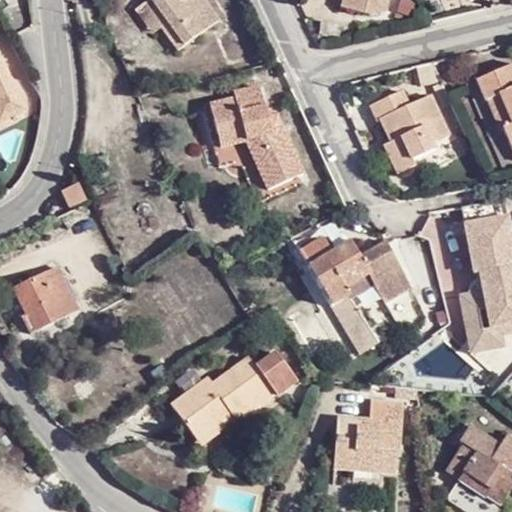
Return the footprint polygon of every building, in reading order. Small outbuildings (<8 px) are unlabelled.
[(146,0),(141,4),(158,27),(174,50),(215,21),(199,0),(146,0)] [(336,0),(335,6),(366,15),(381,11),(384,0),(336,0)] [(141,4),(134,9),(150,33),(158,27),(141,4)] [(0,62),(0,125),(14,119),(24,114),(0,62)] [(477,108),(483,105),(491,102),(501,128),(492,131),(500,155),(511,150),(511,71),(511,70),(470,85),(477,108)] [(232,99),(206,104),(217,146),(241,140),(263,189),(298,172),(276,124),(268,128),(264,116),(256,86),(231,92),(232,99)] [(397,90),(364,104),(370,119),(373,118),(382,140),(376,143),(389,174),(406,166),(403,158),(427,148),(425,144),(443,137),(424,96),(404,105),(397,90)] [(483,105),(492,131),(501,128),(491,102),(483,105)] [(272,114),(264,116),(268,128),(276,124),(272,114)] [(0,125),(0,132),(16,125),(14,119),(0,125)] [(14,132),(0,138),(0,152),(4,162),(12,162),(21,135),(14,132)] [(504,166),(511,162),(511,150),(500,155),(504,166)] [(78,184),(63,191),(70,206),(85,200),(78,184)] [(504,202),(461,206),(464,224),(506,220),(504,202)] [(506,220),(464,224),(469,272),(472,272),(474,282),(476,282),(477,291),(460,293),(464,332),(511,326),(511,282),(510,268),(511,268),(506,220)] [(316,239),(294,252),(326,306),(327,307),(346,296),(343,291),(367,277),(370,283),(383,304),(409,288),(396,268),(382,244),(357,258),(348,244),(326,256),(316,239)] [(55,270),(14,290),(25,318),(22,319),(28,334),(77,311),(55,270)] [(464,332),(460,293),(453,294),(457,339),(464,332)] [(346,296),(327,307),(340,331),(356,355),(382,340),(360,302),(353,307),(346,296)] [(322,341),(340,331),(327,307),(326,306),(307,316),(322,341)] [(511,340),(511,326),(464,332),(457,339),(452,344),(479,373),(511,340)] [(168,405),(193,440),(227,415),(233,422),(234,423),(273,394),(275,397),(294,383),(273,354),(252,369),(244,359),(209,385),(204,379),(168,405)] [(367,420),(336,418),(334,438),(332,463),(373,464),(372,472),(392,473),(394,451),(401,452),(402,422),(403,402),(368,400),(367,420)] [(197,447),(233,422),(227,415),(193,440),(197,447)] [(445,469),(460,480),(464,475),(489,492),(492,488),(505,495),(511,486),(511,475),(509,474),(511,469),(511,442),(507,439),(502,447),(470,426),(459,442),(463,446),(445,469)] [(331,470),(372,472),(373,464),(332,463),(331,470)] [(498,506),(505,495),(492,488),(489,492),(464,475),(460,480),(498,506)]
